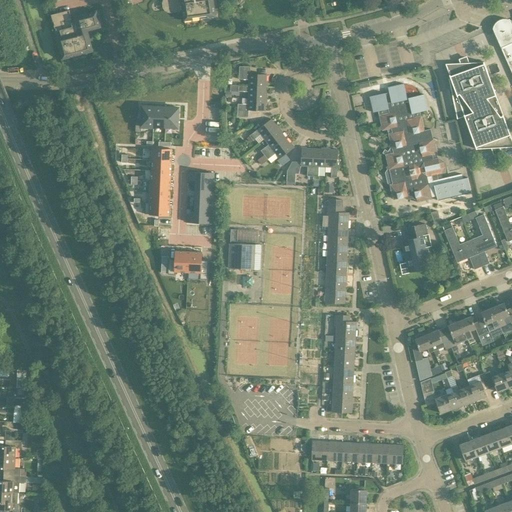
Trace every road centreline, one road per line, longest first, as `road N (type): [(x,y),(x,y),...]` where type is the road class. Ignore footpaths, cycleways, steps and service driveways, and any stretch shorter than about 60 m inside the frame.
road 1 (primary): [(180,511),(0,107)]
road 2 (residential): [(393,324),(348,132)]
road 3 (residential): [(204,56),(201,122),(181,171),(178,234)]
road 4 (residential): [(393,324),(511,275)]
road 5 (residential): [(0,82),(125,75)]
road 6 (residential): [(327,41),(398,23),(444,0)]
road 7 (residential): [(204,56),(327,41)]
